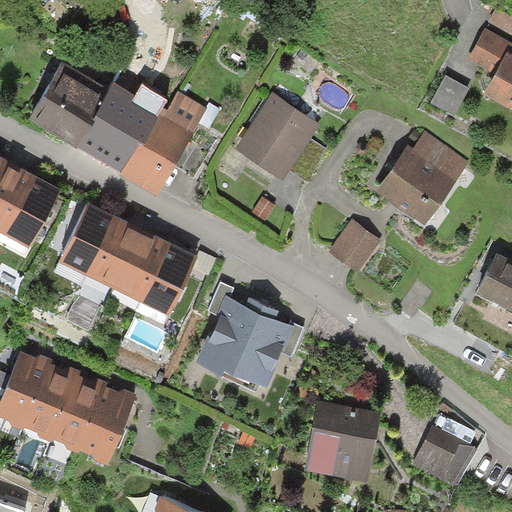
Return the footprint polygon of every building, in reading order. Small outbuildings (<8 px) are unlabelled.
[(511,21),(494,11),(487,25),(511,39),(511,21)] [(467,62),(492,74),(504,50),(508,43),(484,30),(467,62)] [(492,74),(485,87),(511,101),(511,54),(504,50),(492,74)] [(75,136),(101,92),(56,66),(30,110),(75,136)] [(101,92),(75,136),(123,164),(156,108),(137,97),(144,84),(115,68),(101,92)] [(158,104),(156,108),(123,164),(154,182),(199,105),(175,91),(165,109),(158,104)] [(272,94),(239,143),(281,172),(286,165),(304,138),(315,124),(272,94)] [(304,138),(286,165),(302,177),(321,150),(304,138)] [(184,141),(170,163),(191,176),(205,154),(184,141)] [(380,187),(426,221),(462,173),(420,142),(412,152),(408,149),(380,187)] [(0,160),(0,222),(27,237),(53,190),(0,160)] [(259,196),(251,209),(263,217),(271,204),(259,196)] [(81,206),(60,247),(170,301),(191,259),(81,206)] [(350,220),(328,249),(354,268),(375,239),(350,220)] [(511,262),(495,254),(477,288),(511,307),(511,262)] [(288,318),(227,293),(203,348),(264,374),(288,318)] [(7,376),(0,393),(0,413),(106,457),(131,397),(18,350),(7,376)] [(317,403),(306,461),(363,471),(374,413),(317,403)] [(430,427),(413,462),(453,481),(470,446),(430,427)] [(25,511),(26,508),(0,499),(0,511),(25,511)] [(196,511),(161,499),(156,511),(196,511)]
